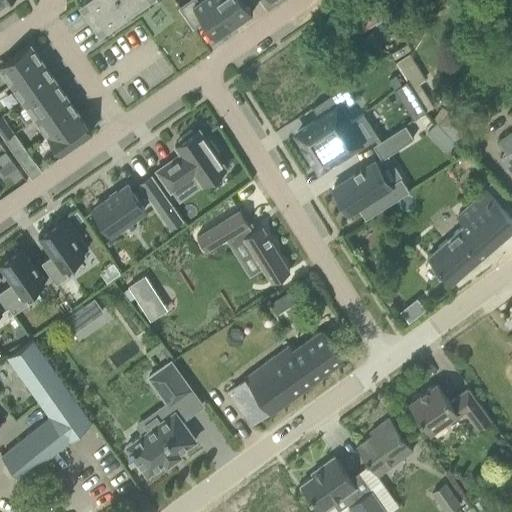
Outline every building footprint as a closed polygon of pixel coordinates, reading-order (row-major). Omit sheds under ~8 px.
[(79,0),(99,27),(138,0),(79,0)] [(234,25),(218,0),(185,0),(179,4),(194,26),(203,20),(215,38),(234,25)] [(218,0),(234,25),(252,13),(243,0),(218,0)] [(371,34),(360,41),(371,58),(382,51),(371,34)] [(0,66),(12,83),(42,62),(43,61),(30,43),(0,64),(0,66)] [(416,49),(397,59),(420,105),(433,98),(425,84),(432,81),(416,49)] [(24,101),(55,79),(43,61),(42,62),(12,83),(24,101)] [(396,75),(389,79),(395,89),(402,84),(396,75)] [(36,118),(64,98),(67,96),(55,79),(24,101),(36,118)] [(345,84),(312,106),(319,118),(297,132),(304,142),(302,144),(307,150),(352,120),(344,107),(355,100),(348,89),(348,88),(345,84)] [(48,135),(79,113),(67,96),(64,98),(36,118),(48,135)] [(505,152),(499,156),(511,174),(511,108),(507,112),(511,123),(511,127),(497,139),(505,152)] [(363,112),(352,120),(307,150),(311,156),(312,155),(319,166),(341,152),(345,157),(379,136),(363,112)] [(60,153),(92,131),(79,113),(48,135),(60,153)] [(15,133),(2,115),(0,116),(0,132),(5,139),(15,133)] [(436,122),(426,131),(435,141),(445,132),(436,122)] [(404,123),(373,144),(382,158),(413,137),(404,123)] [(180,153),(156,170),(170,191),(195,174),(202,184),(226,167),(217,154),(219,152),(210,140),(208,141),(198,128),(193,132),(191,129),(178,138),(180,141),(175,145),(180,153)] [(27,150),(19,138),(9,145),(17,157),(27,150)] [(34,160),(27,150),(17,157),(24,167),(34,160)] [(12,160),(0,168),(0,169),(4,175),(16,167),(12,160)] [(361,169),(355,172),(354,170),(353,171),(354,173),(333,186),(344,203),(349,210),(350,212),(358,207),(365,218),(409,190),(401,177),(389,184),(373,160),(361,168),(360,166),(359,167),(361,169)] [(151,173),(138,182),(159,212),(172,203),(151,173)] [(128,185),(93,209),(110,233),(145,209),(128,185)] [(456,213),(464,223),(427,255),(451,283),(511,230),(511,218),(485,188),(456,213)] [(239,209),(197,235),(206,250),(231,234),(235,240),(243,235),(263,267),(272,281),(290,270),(261,225),(252,230),(248,223),(249,223),(239,209)] [(85,253),(61,219),(38,235),(52,255),(41,262),(56,283),(68,274),(64,268),(85,253)] [(0,264),(12,282),(0,290),(0,293),(13,313),(29,302),(24,296),(45,281),(21,247),(0,261),(0,264)] [(280,297),(269,303),(276,314),(286,307),(280,297)] [(94,299),(80,309),(90,322),(103,312),(94,299)] [(243,378),(227,390),(252,424),(341,359),(342,358),(331,342),(321,329),(293,349),(290,344),(243,378)] [(49,416),(1,455),(20,478),(91,420),(28,340),(3,360),(49,416)] [(148,375),(168,403),(190,387),(170,359),(148,375)] [(409,402),(421,418),(430,431),(444,422),(445,424),(464,411),(477,429),(491,418),(469,387),(451,401),(437,382),(409,402)] [(141,466),(146,473),(164,460),(166,463),(180,453),(178,450),(195,438),(174,409),(163,417),(165,419),(146,433),(144,430),(125,444),(129,449),(127,451),(139,467),(141,466)] [(357,446),(369,462),(378,474),(413,449),(402,434),(402,432),(390,416),(377,426),(379,429),(357,446)] [(313,474),(300,484),(320,511),(333,511),(346,503),(351,511),(387,511),(388,511),(372,488),(362,495),(334,455),(312,472),(313,474)] [(433,492),(447,511),(460,502),(446,483),(433,492)]
